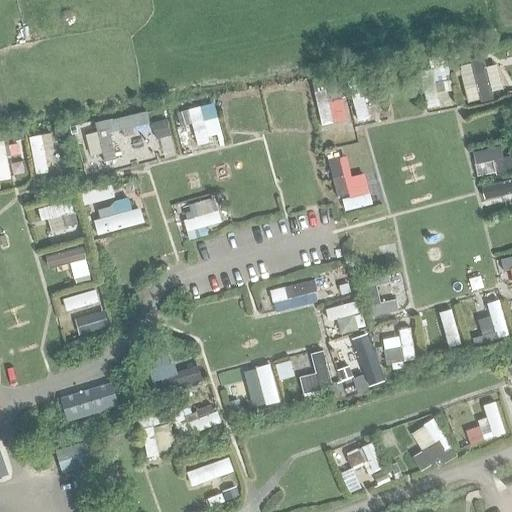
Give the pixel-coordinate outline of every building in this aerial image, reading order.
[(502,63),(490,66),(488,59),(463,63),(470,101),(508,94),(502,63)] [(450,74),(458,72),(455,60),(447,62),(450,74)] [(352,78),(361,121),(373,118),(363,76),(352,78)] [(349,98),(323,101),(325,124),(351,121),(349,98)] [(193,107),(199,145),(213,143),(209,121),(222,119),(219,103),(193,107)] [(90,134),(94,156),(106,153),(108,162),(120,160),(115,131),(154,123),(152,111),(98,122),(100,132),(90,134)] [(68,138),(80,135),(77,126),(65,129),(68,138)] [(53,171),(49,148),(58,147),(55,131),(32,135),(39,174),(53,171)] [(511,159),(509,160),(505,147),(478,153),(480,162),(499,158),(502,172),(511,169),(511,159)] [(377,205),(370,173),(356,176),(351,154),(334,157),(346,211),(377,205)] [(88,209),(99,206),(96,193),(85,196),(88,209)] [(41,205),(46,221),(79,212),(74,196),(41,205)] [(187,202),(190,238),(213,236),(212,224),(224,223),(222,199),(187,202)] [(103,205),(106,219),(98,221),(100,233),(150,224),(146,207),(136,208),(135,200),(103,205)] [(367,267),(389,263),(386,243),(363,247),(367,267)] [(348,261),(356,260),(355,249),(347,250),(348,261)] [(70,311),(104,300),(100,287),(66,299),(70,311)] [(330,308),(334,321),(341,319),(345,333),(369,326),(361,299),(330,308)] [(494,320),(486,321),(489,338),(511,334),(511,333),(506,299),(491,302),(494,320)] [(91,324),(95,333),(106,328),(103,319),(91,324)] [(403,328),(406,345),(388,348),(390,363),(420,358),(415,326),(403,328)] [(320,373),(303,377),(307,391),(336,384),(328,349),(315,353),(320,373)] [(166,355),(149,360),(155,381),(177,375),(173,362),(169,363),(166,355)] [(284,379),(298,376),(295,362),(281,365),(284,379)] [(382,375),(378,362),(366,366),(370,378),(382,375)] [(342,383),(332,386),(335,396),(345,393),(342,383)] [(60,398),(66,421),(118,406),(112,384),(60,398)] [(182,438),(226,424),(222,411),(200,418),(196,407),(175,414),(182,438)] [(145,416),(152,458),(163,456),(161,446),(177,443),(174,423),(167,424),(165,412),(145,416)] [(440,417),(427,424),(443,455),(455,449),(440,417)] [(61,474),(90,465),(83,444),(55,452),(61,474)] [(346,459),(351,470),(364,465),(359,453),(346,459)] [(385,471),(373,476),(377,485),(389,480),(385,471)]
